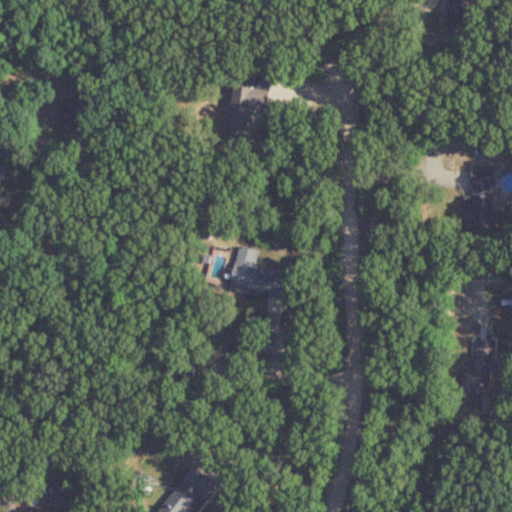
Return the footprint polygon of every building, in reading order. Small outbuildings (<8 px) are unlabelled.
[(468,27),(467,0),(447,0),(447,27),(468,27)] [(267,109),(269,90),(232,87),(228,134),(249,136),(252,107),(267,109)] [(60,103),(60,125),(89,125),(89,103),(60,103)] [(465,195),(466,229),(496,228),(494,169),(471,169),(472,195),(465,195)] [(256,267),(259,251),(239,247),(230,290),(286,301),(291,275),(256,267)] [(470,357),(469,374),(464,374),(463,389),(492,390),(494,342),(477,341),(477,357),(470,357)] [(170,378),(193,378),(193,361),(170,361),(170,378)]
